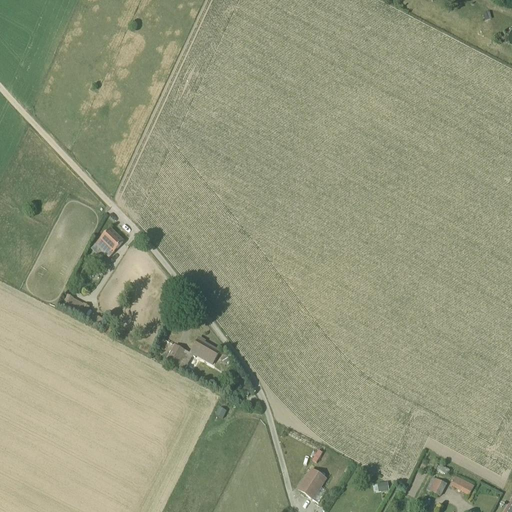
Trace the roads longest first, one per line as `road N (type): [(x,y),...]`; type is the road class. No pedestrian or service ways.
road 1 (unclassified): [(113,204),(244,367),(273,429),(295,511)]
road 2 (track): [(0,82),(113,204)]
